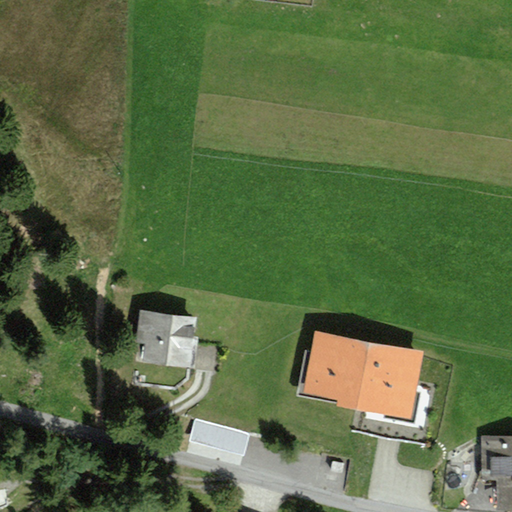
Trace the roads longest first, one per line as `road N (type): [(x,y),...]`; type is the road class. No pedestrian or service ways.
road 1 (unclassified): [(381,511),(196,463),(0,396)]
road 2 (track): [(0,470),(77,487),(273,485)]
